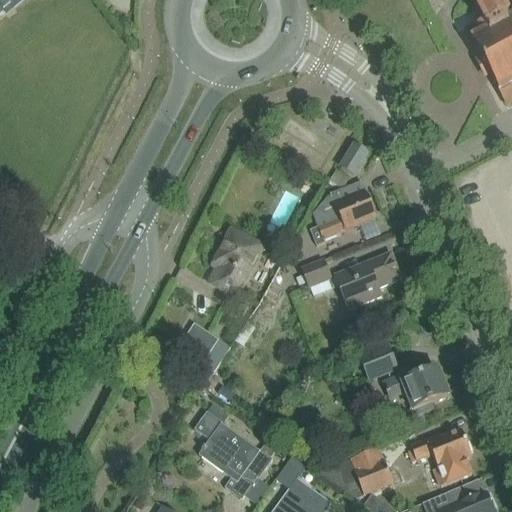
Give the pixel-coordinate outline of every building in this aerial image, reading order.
[(0,0),(0,16),(12,7),(14,10),(25,0),(0,0)] [(511,9),(502,15),(501,12),(494,0),(491,0),(475,9),(484,25),(467,34),(504,104),(511,98),(511,9)] [(355,148),(341,170),(354,178),(368,156),(355,148)] [(325,245),(324,242),(377,221),(367,195),(366,195),(362,184),(330,196),(313,217),(318,229),(310,232),(317,248),(325,245)] [(261,250),(232,236),(217,265),(220,266),(211,283),(236,296),(261,250)] [(390,255),(334,278),(348,312),(381,298),(377,290),(400,281),(390,255)] [(301,271),(309,290),(330,281),(323,263),(301,271)] [(236,343),(244,348),(256,330),(247,325),(236,343)] [(202,393),(229,353),(217,345),(201,368),(196,365),(185,381),(202,393)] [(389,348),(360,359),(369,383),(398,371),(389,348)] [(419,379),(417,373),(384,387),(390,400),(405,394),(415,417),(433,410),(432,406),(448,400),(447,396),(450,395),(446,385),(443,386),(437,372),(419,379)] [(273,463),(270,460),(275,454),(265,447),(259,455),(222,428),(228,419),(213,407),(207,415),(207,414),(194,432),(210,443),(199,458),(231,481),(225,490),(242,502),(244,499),(256,507),(269,490),(257,481),(264,472),(266,473),(273,463)] [(441,438),(411,450),(416,463),(432,457),(438,471),(434,473),(441,489),(472,477),(465,462),(472,459),(462,433),(442,441),(441,438)] [(328,474),(320,478),(354,503),(364,499),(394,487),(385,465),(379,451),(341,467),(328,474)] [(334,453),(321,460),(328,474),(341,467),(334,453)] [(492,511),(485,495),(482,497),(476,484),(422,508),(423,511),(492,511)] [(300,485),(279,511),(327,511),(331,507),(300,485)]
